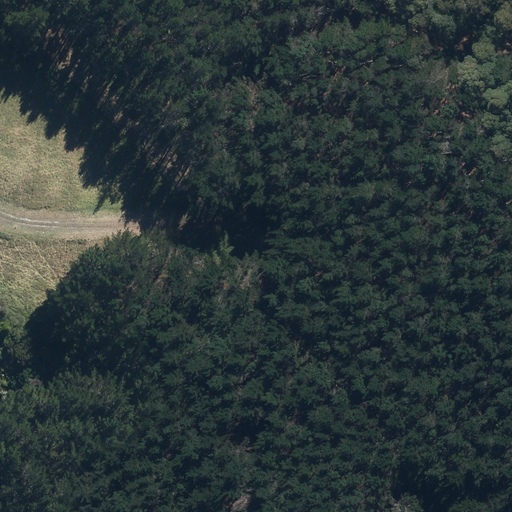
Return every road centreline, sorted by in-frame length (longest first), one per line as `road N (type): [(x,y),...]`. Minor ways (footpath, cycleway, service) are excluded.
road 1 (track): [(285,511),(289,327),(266,252),(213,234),(43,223),(0,197)]
road 2 (track): [(1,0),(213,234)]
